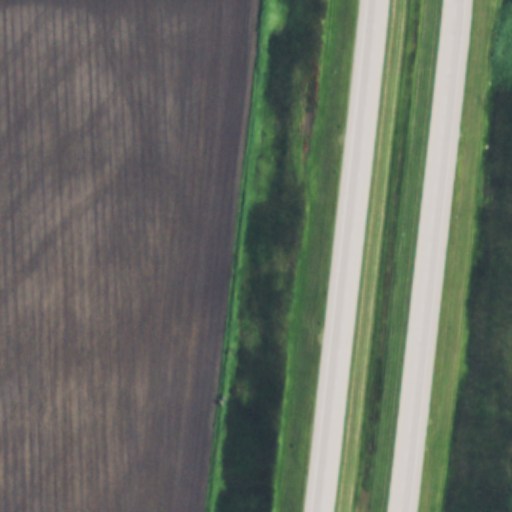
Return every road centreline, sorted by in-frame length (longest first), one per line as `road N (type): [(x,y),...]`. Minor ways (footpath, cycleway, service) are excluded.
road 1 (motorway): [(377,0),(320,511)]
road 2 (motorway): [(398,511),(453,0)]
